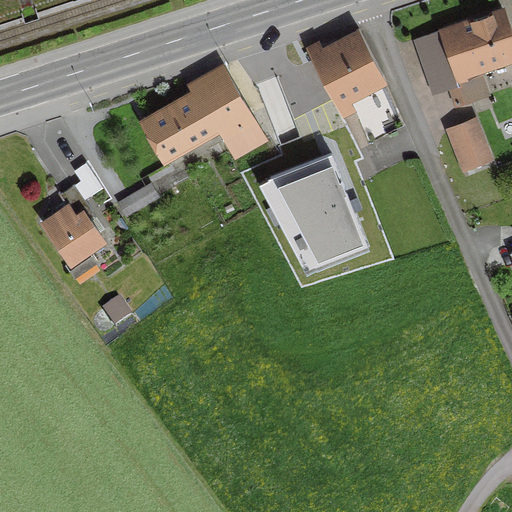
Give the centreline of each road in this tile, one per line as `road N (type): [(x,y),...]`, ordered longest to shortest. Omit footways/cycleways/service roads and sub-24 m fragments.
road 1 (residential): [(511,346),(361,0)]
road 2 (primary): [(0,102),(306,0)]
